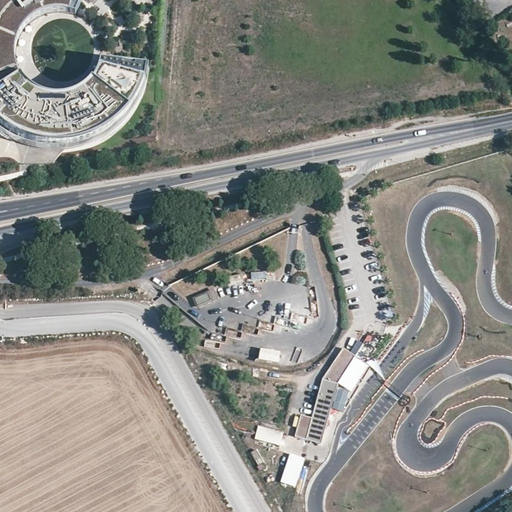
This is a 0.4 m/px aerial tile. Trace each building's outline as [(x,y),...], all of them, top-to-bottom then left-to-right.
[(0,0),(0,140),(11,148),(42,157),(75,154),(105,142),(129,120),(145,91),(149,67),(107,63),(103,81),(93,96),(79,108),(61,113),(42,113),(25,106),(11,94),(3,77),(0,62),(0,58),(2,44),(10,29),(22,17),(37,9),(54,6),(71,9),(86,17),(95,0),(0,0)] [(198,308),(217,299),(213,292),(194,300),(198,308)] [(355,357),(343,349),(322,380),(312,418),(301,415),(295,437),(321,445),(340,380),(355,357)] [(259,350),(258,362),(280,363),(280,351),(259,350)] [(368,365),(355,357),(340,380),(353,388),(368,365)] [(280,445),(283,434),(259,428),(256,438),(280,445)]
